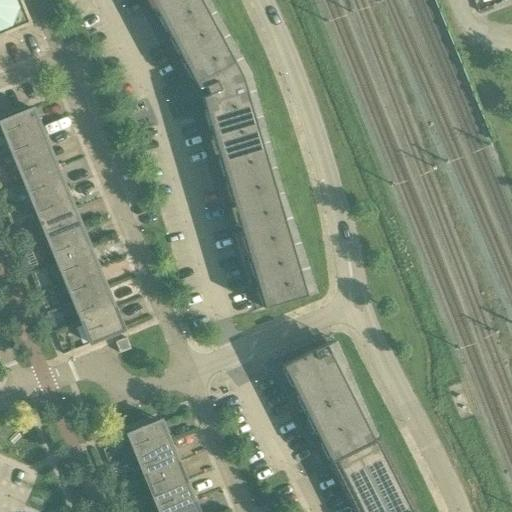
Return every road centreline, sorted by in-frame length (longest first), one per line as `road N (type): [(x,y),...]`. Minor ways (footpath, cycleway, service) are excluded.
road 1 (residential): [(188,375),(61,60)]
road 2 (residential): [(351,306),(337,217),(261,0)]
road 3 (residential): [(455,511),(415,418),(351,306)]
road 4 (residential): [(188,375),(351,306)]
road 5 (residential): [(188,375),(134,391),(75,373),(20,390)]
road 6 (residential): [(241,511),(188,375)]
